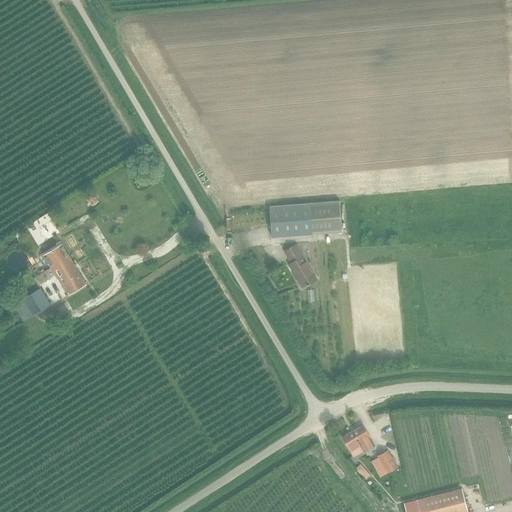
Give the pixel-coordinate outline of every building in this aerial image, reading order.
[(97,201),(93,195),(86,199),(88,203),(90,202),(93,205),(96,203),(96,202),(97,201)] [(272,237),(312,234),(342,231),(339,201),(269,206),(272,237)] [(44,223),(41,230),(53,236),(56,229),(44,223)] [(39,285),(55,275),(68,295),(86,284),(61,245),(43,255),(51,268),(35,278),(39,285)] [(316,279),(302,256),(296,245),(285,251),(291,263),(288,264),(302,288),(316,279)] [(23,298),(13,304),(24,322),(33,316),(50,305),(40,288),(23,298)] [(362,425),(352,431),(363,450),(364,451),(374,445),(362,425)] [(353,456),(363,450),(352,431),(342,437),(353,456)] [(377,458),(372,461),(381,476),(386,473),(397,467),(387,450),(377,457),(377,458)] [(360,464),(355,468),(365,479),(370,475),(360,464)] [(413,500),(403,503),(405,511),(467,511),(462,488),(413,500)]
